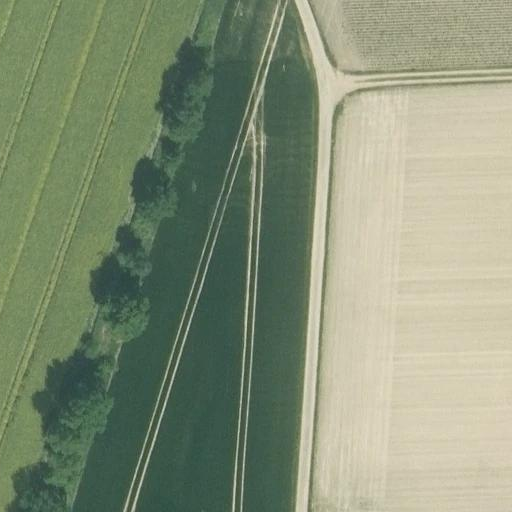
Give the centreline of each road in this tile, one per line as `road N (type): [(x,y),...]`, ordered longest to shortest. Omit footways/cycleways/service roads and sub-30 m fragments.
road 1 (residential): [(297,511),(328,82),(301,0)]
road 2 (track): [(511,76),(328,82)]
